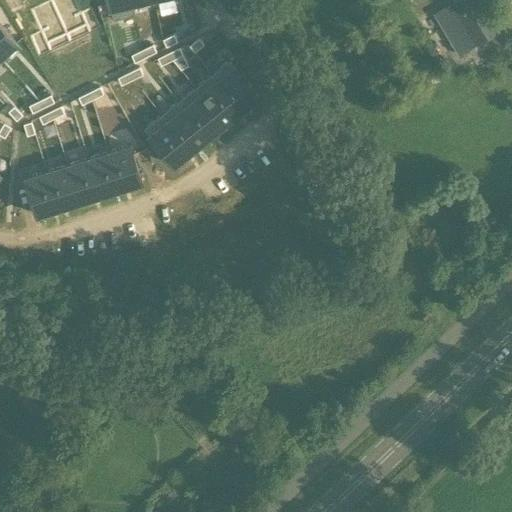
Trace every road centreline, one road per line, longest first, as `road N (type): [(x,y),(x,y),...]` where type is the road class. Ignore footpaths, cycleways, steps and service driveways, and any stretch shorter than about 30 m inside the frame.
road 1 (residential): [(226,0),(283,109),(174,205),(26,243),(0,230)]
road 2 (unclassified): [(265,511),(511,272)]
road 3 (primary): [(329,511),(511,340)]
road 4 (track): [(456,325),(413,253),(391,196)]
